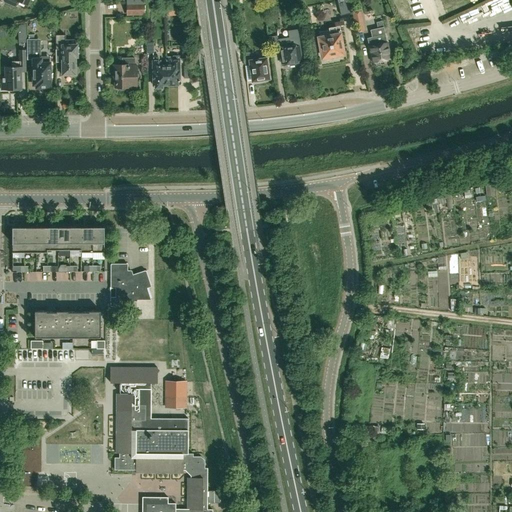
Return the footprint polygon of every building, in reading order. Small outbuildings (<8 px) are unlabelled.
[(137,0),(134,0),(127,0),(127,15),(144,14),(143,0),(137,0)] [(166,0),(167,8),(180,8),(178,0),(166,0)] [(347,0),(337,0),(341,15),(351,13),(347,0)] [(354,21),(363,19),(361,11),(352,13),(354,21)] [(320,38),(320,40),(318,40),(319,47),(321,46),(323,57),(325,57),(325,59),(342,56),(342,54),(343,54),(340,34),(341,34),(340,31),(337,31),(336,27),(329,28),(329,31),(319,32),(320,38)] [(371,30),(372,37),(367,38),(373,63),(374,63),(376,64),(379,64),(379,62),(391,59),(385,35),(384,27),(371,30)] [(278,35),(269,36),(271,50),(279,49),(281,64),(286,63),(288,63),(288,64),(290,65),(294,65),(296,63),(295,62),(301,61),(300,60),(302,59),(299,46),(300,45),(297,29),(288,31),(289,37),(278,39),(278,35)] [(56,35),(56,49),(63,49),(63,60),(61,60),(62,74),(76,74),(75,57),(77,57),(77,45),(66,45),(65,35),(56,35)] [(28,39),(27,39),(27,49),(27,57),(33,57),(34,85),(36,85),(36,88),(41,88),(42,90),(44,91),(46,91),(48,90),(49,87),(50,87),(50,62),(40,62),(39,56),(39,49),(39,39),(33,39),(28,39)] [(21,72),(26,72),(26,50),(19,50),(20,61),(12,61),(12,66),(5,66),(5,76),(1,76),(2,90),(21,90),(21,72)] [(243,52),(245,65),(251,64),(253,81),(269,78),(266,58),(254,60),(253,51),(243,52)] [(167,84),(166,65),(160,65),(160,60),(158,60),(158,56),(153,56),(153,84),(155,84),(155,87),(162,86),(162,84),(167,84)] [(166,57),(166,65),(167,84),(180,83),(180,82),(179,80),(179,56),(174,56),(174,57),(166,57)] [(125,64),(122,64),(113,64),(113,73),(115,72),(116,88),(118,88),(119,89),(120,89),(121,90),(123,90),(124,90),(124,89),(125,89),(126,88),(129,88),(129,87),(137,87),(137,81),(139,81),(139,72),(137,72),(137,65),(134,65),(134,58),(125,58),(125,64)] [(453,199),(474,198),(473,191),(453,192),(453,199)] [(475,199),(434,200),(434,210),(468,210),(468,209),(475,209),(475,199)] [(461,242),(482,242),(482,218),(468,218),(468,216),(461,217),(461,242)] [(12,227),(12,243),(12,253),(24,253),(24,227),(12,227)] [(35,227),(24,227),(24,253),(35,253),(35,227)] [(47,253),(47,227),(35,227),(35,253),(47,253)] [(47,253),(47,250),(58,250),(58,227),(47,227),(47,253)] [(70,227),(58,227),(58,250),(70,250),(70,227)] [(81,253),(81,227),(70,227),(70,250),(81,250),(81,253)] [(93,252),(93,227),(81,227),(81,253),(93,252)] [(104,227),(93,227),(93,252),(104,252),(104,227)] [(111,265),(111,301),(111,307),(119,307),(119,301),(137,301),(137,299),(150,299),(146,287),(151,286),(146,271),(136,274),(133,275),(132,272),(127,273),(127,265),(111,265)] [(101,337),(101,311),(89,311),(89,312),(46,312),(46,311),(35,311),(35,337),(101,337)] [(43,341),(31,341),(31,349),(43,349),(43,341)] [(105,349),(105,341),(97,341),(97,349),(105,349)] [(150,380),(168,380),(167,364),(150,365),(150,380)] [(186,407),(186,398),(181,398),(181,391),(170,391),(170,398),(166,398),(159,398),(159,404),(166,404),(166,407),(186,407)] [(116,409),(116,439),(116,453),(119,453),(119,457),(114,457),(114,469),(136,470),(136,472),(184,473),(184,470),(186,471),(190,475),(191,477),(188,477),(188,509),(176,509),(176,503),(146,503),(146,511),(143,511),(142,511),(212,511),(212,509),(207,509),(207,468),(205,468),(205,460),(201,456),(193,456),(193,453),(188,454),(188,430),(142,430),(142,421),(146,421),(146,404),(131,404),(131,409),(116,409)] [(208,490),(208,503),(220,503),(220,490),(208,490)]
